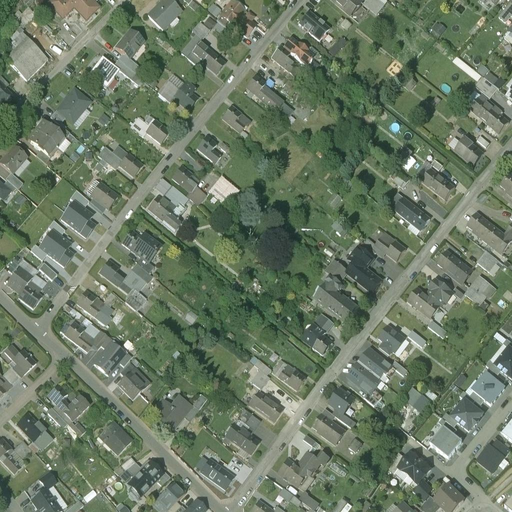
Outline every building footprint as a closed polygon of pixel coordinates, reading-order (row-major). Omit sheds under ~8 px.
[(65,0),(63,2),(61,0),(58,0),(49,9),(58,18),(64,20),(71,14),(71,12),(75,8),(78,12),(77,13),(77,14),(77,15),(86,24),(99,10),(87,0),(65,0)] [(167,0),(165,0),(147,18),(162,32),(168,26),(167,24),(173,18),(175,19),(181,13),(167,0)] [(330,0),(351,17),(362,4),(357,0),(330,0)] [(383,6),(375,0),(367,0),(363,6),(376,16),(383,6)] [(231,2),(218,17),(232,28),(241,17),(244,13),(231,2)] [(309,14),(298,26),(308,34),(318,22),(309,14)] [(218,17),(215,21),(228,32),(232,28),(218,17)] [(241,17),(232,28),(236,31),(245,20),(241,17)] [(245,20),(236,31),(246,39),(255,28),(245,20)] [(318,22),(308,34),(318,43),(328,31),(318,22)] [(210,33),(199,24),(191,33),(202,43),(210,33)] [(130,33),(116,50),(123,56),(129,61),(134,56),(135,55),(139,51),(139,50),(143,44),(130,33)] [(298,46),(290,40),(282,50),(306,69),(310,65),(311,64),(311,63),(314,59),(307,53),(306,51),(300,45),(298,46)] [(48,62),(27,41),(5,62),(26,83),(48,62)] [(225,66),(200,45),(190,56),(202,65),(215,77),(225,66)] [(280,48),(270,60),(280,68),(285,61),(289,56),(280,48)] [(129,61),(123,56),(118,62),(135,76),(140,70),(129,61)] [(202,65),(190,56),(187,60),(198,70),(202,65)] [(477,83),(481,77),(457,57),(452,62),(477,83)] [(113,68),(102,59),(88,76),(105,90),(106,89),(113,80),(119,73),(113,68)] [(293,68),(285,61),(280,68),(288,74),(293,68)] [(135,76),(118,62),(113,68),(119,73),(130,82),(135,76)] [(296,81),(288,74),(284,79),(288,82),(292,85),(296,81)] [(8,87),(0,78),(0,87),(4,91),(8,87)] [(256,78),(246,90),(256,98),(261,91),(265,86),(256,78)] [(498,91),(484,80),(476,90),(489,101),(498,91)] [(288,82),(280,92),(296,105),(304,95),(292,85),(288,82)] [(195,93),(185,85),(180,92),(168,83),(161,90),(173,100),(187,111),(196,100),(191,96),(193,93),(194,94),(195,93)] [(0,110),(1,110),(3,110),(5,107),(6,108),(13,100),(4,91),(0,87),(0,110)] [(90,104),(73,90),(56,112),(65,120),(73,126),(77,120),(75,118),(82,109),(84,111),(90,104)] [(173,100),(161,90),(158,95),(170,105),(173,100)] [(269,98),(261,91),(256,98),(263,104),(269,98)] [(304,95),(296,105),(305,112),(313,102),(304,95)] [(502,114),(481,96),(469,111),(498,136),(509,124),(499,116),(502,114)] [(231,109),(222,121),(231,129),(237,122),(241,116),(231,109)] [(65,120),(56,112),(49,120),(59,127),(65,120)] [(138,120),(130,129),(143,139),(147,134),(144,132),(146,130),(143,127),(145,125),(138,120)] [(169,134),(152,120),(147,127),(145,125),(143,127),(146,130),(144,132),(147,134),(160,145),(169,134)] [(245,128),(237,122),(231,129),(239,135),(245,128)] [(56,134),(44,123),(36,133),(57,151),(65,141),(56,134)] [(69,136),(60,128),(56,134),(65,141),(69,136)] [(57,151),(36,133),(28,143),(40,153),(49,160),(57,151)] [(207,139),(197,151),(207,159),(212,152),(216,147),(207,139)] [(468,152),(460,145),(454,152),(463,159),(468,152)] [(468,152),(463,159),(473,167),(482,155),(473,147),(468,152)] [(407,171),(417,162),(410,155),(412,153),(407,148),(395,159),(407,171)] [(14,149),(0,164),(0,166),(10,176),(12,177),(26,160),(14,149)] [(112,155),(104,149),(101,153),(119,168),(133,179),(142,167),(128,156),(126,158),(122,163),(112,155)] [(123,155),(116,149),(112,155),(122,163),(126,158),(122,155),(123,155)] [(212,152),(207,159),(215,165),(220,159),(212,152)] [(49,160),(40,153),(36,158),(45,166),(49,160)] [(119,168),(101,153),(97,158),(115,172),(119,168)] [(443,168),(435,162),(431,167),(439,173),(443,168)] [(192,177),(182,169),(172,181),(182,189),(187,182),(192,177)] [(455,189),(431,171),(421,184),(445,202),(455,189)] [(511,176),(510,175),(500,187),(510,196),(511,193),(511,176)] [(12,177),(10,176),(5,182),(7,183),(16,191),(17,192),(23,186),(12,177)] [(234,176),(228,184),(238,193),(245,185),(234,176)] [(220,178),(208,193),(226,208),(238,193),(228,184),(220,178)] [(196,189),(187,182),(182,189),(190,196),(196,189)] [(7,183),(2,189),(9,195),(10,194),(12,196),(16,191),(7,183)] [(2,189),(0,186),(0,199),(3,202),(9,195),(2,189)] [(116,199),(99,186),(91,198),(93,200),(106,209),(108,210),(116,199)] [(186,200),(172,188),(167,194),(184,208),(188,202),(186,200)] [(190,196),(186,200),(188,202),(197,209),(206,198),(196,189),(190,196)] [(73,204),(83,211),(89,204),(76,193),(69,201),(73,204)] [(184,208),(167,194),(160,202),(158,199),(148,211),(175,234),(180,227),(176,223),(186,211),(183,208),(184,208)] [(336,194),(328,202),(334,207),(341,199),(336,194)] [(106,209),(93,200),(90,204),(102,215),(106,209)] [(88,223),(92,218),(83,211),(73,204),(60,222),(85,240),(95,228),(88,223)] [(411,225),(416,218),(408,212),(402,218),(411,225)] [(430,220),(420,213),(416,218),(411,225),(420,232),(430,220)] [(476,216),(467,228),(480,237),(478,239),(494,251),(495,250),(502,256),(511,242),(511,227),(504,237),(476,216)] [(52,233),(60,239),(64,233),(53,223),(48,230),(52,233)] [(70,247),(60,239),(52,233),(38,251),(46,257),(63,269),(73,257),(66,252),(70,247)] [(141,241),(131,233),(122,245),(141,260),(148,265),(160,249),(144,237),(141,241)] [(383,242),(378,249),(386,255),(392,249),(383,242)] [(406,251),(396,244),(392,249),(386,255),(396,263),(406,251)] [(41,263),(46,257),(38,251),(34,247),(30,253),(41,263)] [(362,252),(371,259),(375,255),(366,247),(362,252)] [(358,249),(349,261),(354,265),(348,272),(348,273),(346,275),(371,295),(381,283),(365,270),(373,261),(371,259),(362,252),(358,249)] [(472,273),(447,253),(438,265),(450,275),(449,276),(461,286),(472,273)] [(498,263),(486,253),(476,265),(488,275),(498,263)] [(14,260),(4,270),(12,276),(20,265),(14,260)] [(148,265),(141,260),(136,266),(148,276),(153,269),(148,265)] [(348,272),(334,262),(329,268),(343,279),(346,275),(348,273),(348,272)] [(108,263),(99,276),(109,283),(114,276),(118,271),(108,263)] [(57,277),(43,265),(39,272),(52,283),(57,277)] [(123,282),(118,289),(129,298),(124,304),(136,313),(145,300),(137,294),(145,284),(147,286),(152,279),(148,276),(136,266),(123,282)] [(329,268),(325,273),(330,277),(339,284),(343,279),(329,268)] [(19,270),(7,287),(20,296),(26,288),(29,284),(32,280),(19,270)] [(123,282),(114,276),(109,283),(118,289),(123,282)] [(330,277),(313,298),(347,325),(358,311),(338,294),(343,288),(339,284),(330,277)] [(479,279),(465,297),(465,298),(479,308),(485,300),(481,297),(489,287),(479,279)] [(452,295),(435,282),(432,286),(433,287),(426,297),(440,308),(444,304),(446,306),(453,297),(454,296),(452,295)] [(27,288),(18,300),(32,311),(41,299),(35,294),(38,290),(29,284),(26,288),(27,288)] [(426,297),(418,290),(408,303),(430,321),(440,308),(426,297)] [(465,297),(455,290),(452,295),(454,296),(453,297),(461,303),(465,298),(465,297)] [(96,300),(86,293),(76,306),(86,313),(92,306),(96,300)] [(92,306),(86,313),(95,319),(100,312),(92,306)] [(100,312),(95,319),(105,327),(110,321),(108,319),(110,316),(106,313),(108,310),(104,307),(100,312)] [(333,325),(322,316),(314,326),(316,328),(325,335),(333,325)] [(443,332),(432,323),(428,329),(438,337),(443,332)] [(95,341),(74,325),(65,338),(87,354),(93,347),(96,342),(95,341)] [(332,345),(323,338),(325,335),(316,328),(310,336),(308,334),(302,341),(322,357),(332,345)] [(405,342),(388,328),(379,340),(383,344),(379,349),(388,355),(389,354),(390,355),(392,353),(395,355),(405,342)] [(345,336),(337,329),(331,336),(339,343),(345,336)] [(426,344),(412,333),(408,339),(421,349),(426,344)] [(100,334),(95,341),(96,342),(93,347),(98,351),(100,348),(108,340),(100,334)] [(108,340),(100,348),(105,352),(111,346),(113,343),(108,340)] [(509,351),(511,353),(511,345),(507,342),(503,347),(508,351),(509,351)] [(105,352),(94,366),(108,378),(118,365),(125,357),(111,346),(105,352)] [(19,357),(11,348),(4,354),(12,363),(19,357)] [(495,368),(501,373),(511,381),(511,353),(509,351),(508,351),(495,368)] [(369,352),(358,365),(379,382),(383,377),(386,378),(393,370),(391,368),(384,363),(383,365),(373,357),(374,356),(369,352)] [(36,366),(23,353),(19,357),(12,363),(25,376),(36,366)] [(125,357),(118,365),(123,369),(131,360),(126,356),(125,357)] [(271,373),(258,362),(254,367),(267,378),(271,373)] [(25,376),(12,363),(8,367),(11,370),(21,380),(25,376)] [(408,373),(395,363),(391,368),(393,370),(404,378),(408,373)] [(494,375),(497,378),(501,373),(495,368),(490,364),(486,368),(494,375)] [(130,365),(120,376),(123,380),(125,381),(130,376),(131,376),(136,371),(130,365)] [(379,382),(358,365),(348,378),(358,386),(357,387),(368,395),(370,397),(374,393),(377,390),(374,388),(379,382)] [(1,380),(11,390),(21,381),(21,380),(11,370),(1,380)] [(136,371),(131,376),(130,376),(125,381),(123,380),(120,383),(122,384),(118,387),(133,403),(151,386),(136,371)] [(295,372),(291,378),(283,372),(278,379),(296,392),(305,380),(295,372)] [(490,380),(501,389),(505,384),(497,378),(494,375),(490,380)] [(473,394),(484,403),(491,408),(504,391),(501,389),(490,380),(486,376),(472,393),(473,394)] [(1,380),(0,378),(0,400),(11,390),(1,380)] [(402,400),(419,416),(431,403),(414,387),(402,400)] [(68,397),(59,388),(48,398),(56,407),(64,415),(70,409),(63,402),(68,397)] [(340,391),(329,405),(336,411),(340,414),(351,399),(340,391)] [(374,393),(370,397),(368,395),(364,400),(374,408),(382,399),(374,393)] [(465,402),(471,408),(475,403),(470,399),(463,394),(460,398),(465,402)] [(470,399),(475,403),(481,407),(484,403),(473,394),(470,399)] [(168,408),(160,402),(152,413),(162,421),(160,423),(171,432),(183,418),(190,407),(177,397),(168,408)] [(192,408),(190,407),(183,418),(190,423),(207,401),(201,397),(192,408)] [(70,409),(64,415),(71,422),(74,425),(88,411),(78,401),(70,409)] [(451,419),(458,425),(469,434),(473,428),(474,429),(479,423),(478,422),(482,417),(471,408),(465,402),(451,419)] [(268,409),(260,403),(254,411),(263,417),(268,409)] [(268,409),(263,417),(273,424),(282,411),(272,404),(268,409)] [(56,407),(52,411),(60,419),(64,415),(56,407)] [(60,419),(52,411),(47,416),(62,431),(67,426),(60,419)] [(332,416),(325,411),(321,417),(331,424),(335,418),(332,416)] [(340,414),(336,411),(332,416),(335,418),(348,428),(352,423),(340,414)] [(71,422),(64,415),(60,419),(67,426),(71,422)] [(442,420),(454,430),(458,425),(451,419),(446,415),(442,420)] [(251,416),(244,426),(248,429),(252,432),(259,422),(251,416)] [(28,417),(17,428),(33,444),(38,439),(45,446),(51,440),(28,417)] [(331,424),(321,417),(312,429),(321,436),(321,437),(335,448),(345,434),(331,424)] [(454,430),(442,420),(438,425),(443,429),(453,436),(457,432),(454,430)] [(511,421),(501,435),(511,444),(511,421)] [(71,422),(67,426),(79,438),(85,432),(78,425),(76,427),(71,422)] [(120,433),(112,425),(101,436),(106,441),(104,443),(117,457),(131,443),(121,432),(120,433)] [(245,433),(234,425),(224,438),(250,456),(259,444),(249,436),(252,432),(248,429),(245,433)] [(443,429),(430,446),(449,461),(462,444),(453,436),(443,429)] [(316,444),(306,437),(302,442),(312,449),(316,444)] [(11,450),(2,441),(0,443),(0,461),(14,476),(20,470),(6,455),(11,450)] [(361,446),(355,441),(349,450),(355,455),(361,446)] [(510,454),(496,442),(491,449),(505,460),(510,454)] [(23,444),(12,453),(21,462),(31,453),(23,444)] [(491,449),(489,447),(476,463),(492,476),(505,460),(491,449)] [(430,471),(410,454),(405,461),(398,470),(418,486),(430,471)] [(398,455),(388,470),(394,475),(398,470),(405,461),(398,455)] [(297,470),(288,462),(278,475),(297,490),(307,477),(311,480),(321,466),(324,469),(329,462),(322,456),(317,463),(307,456),(297,470)] [(131,459),(121,468),(125,472),(135,464),(131,459)] [(140,469),(139,470),(141,472),(131,482),(132,490),(140,498),(156,483),(162,476),(149,464),(147,465),(145,463),(140,469)] [(135,464),(125,472),(131,479),(139,470),(140,469),(135,464)] [(220,477),(211,471),(206,478),(215,484),(220,477)] [(233,479),(224,472),(220,477),(215,484),(225,491),(233,479)] [(164,474),(162,476),(156,483),(161,488),(169,480),(164,474)] [(50,475),(40,482),(46,492),(56,485),(50,475)] [(418,486),(412,493),(417,497),(427,484),(423,480),(418,486)] [(427,484),(417,497),(425,504),(431,498),(437,492),(427,484)] [(173,485),(157,501),(168,511),(167,511),(168,511),(177,504),(184,497),(173,485)] [(434,502),(441,509),(444,511),(454,511),(463,503),(448,488),(434,502)] [(281,491),(277,497),(297,507),(300,501),(281,491)] [(60,511),(46,492),(31,502),(37,511),(60,511)] [(315,511),(318,507),(304,497),(300,503),(312,511),(315,511)] [(329,511),(321,507),(318,511),(348,511),(353,505),(342,498),(332,511),(329,511)] [(425,504),(422,508),(426,511),(437,511),(441,509),(434,502),(431,498),(425,504)] [(185,511),(205,511),(196,502),(185,511)] [(274,511),(270,511),(259,503),(252,511),(280,511),(277,509),(274,511)]
